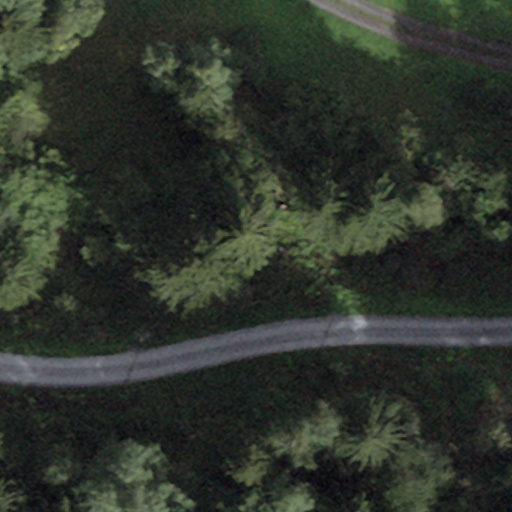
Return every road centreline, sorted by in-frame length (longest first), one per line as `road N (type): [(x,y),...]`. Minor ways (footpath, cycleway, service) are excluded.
road 1 (track): [(511,299),(0,357)]
road 2 (track): [(332,0),(511,52)]
